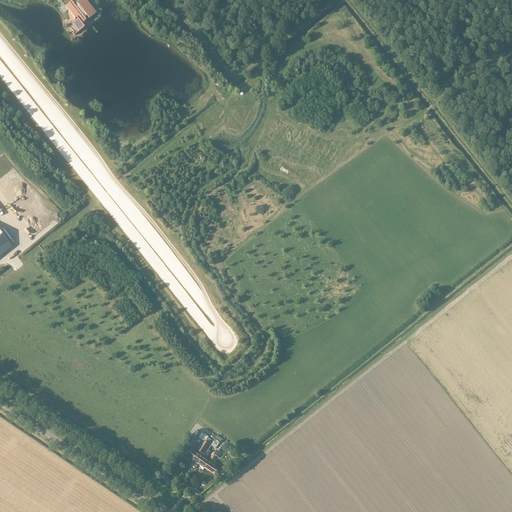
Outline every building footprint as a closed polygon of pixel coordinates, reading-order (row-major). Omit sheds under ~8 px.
[(82,0),(78,4),(77,4),(73,7),(70,3),(66,7),(76,20),(74,21),(74,20),(73,21),(73,22),(69,25),(76,34),(83,28),(80,25),(85,21),(83,19),(86,16),(89,19),(95,14),(86,3),(89,0),(82,0)] [(24,66),(11,49),(0,48),(0,70),(30,111),(30,104),(32,103),(28,103),(28,96),(26,96),(24,93),(25,92),(25,89),(28,89),(28,87),(26,87),(26,85),(25,84),(19,84),(17,80),(20,80),(20,72),(29,72),(25,67),(25,70),(24,70),(24,66)] [(0,217),(3,220),(13,235),(15,233),(17,235),(20,233),(22,235),(24,234),(25,235),(30,230),(29,230),(33,227),(30,223),(32,221),(24,214),(21,211),(20,209),(14,200),(8,195),(0,182),(0,181),(0,217)] [(181,264),(181,262),(131,197),(130,210),(136,210),(136,216),(135,216),(134,230),(138,231),(137,235),(132,235),(163,274),(170,268),(161,267),(166,263),(166,261),(170,261),(172,263),(175,261),(177,262),(176,276),(177,277),(178,277),(179,265),(178,264),(180,262),(181,264)] [(0,256),(11,248),(0,234),(0,256)] [(198,464),(204,455),(202,454),(208,444),(205,442),(196,454),(192,460),(198,464)] [(192,460),(196,454),(193,451),(196,446),(194,444),(186,456),(192,460)] [(216,464),(212,461),(216,456),(218,458),(222,453),(217,450),(210,460),(208,462),(204,469),(210,473),(215,476),(217,472),(212,470),(216,464)] [(208,462),(210,460),(206,457),(208,454),(206,453),(204,455),(198,464),(204,469),(208,462)]
